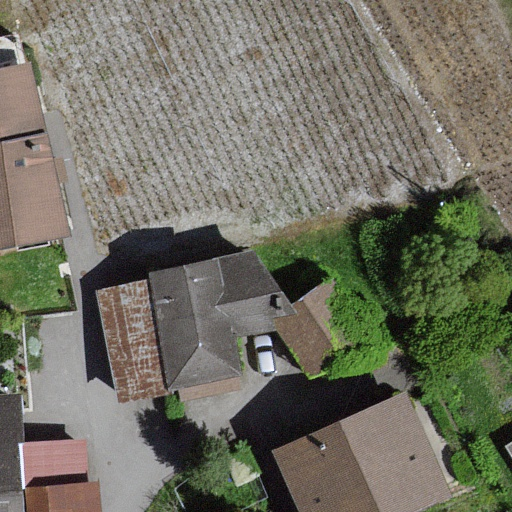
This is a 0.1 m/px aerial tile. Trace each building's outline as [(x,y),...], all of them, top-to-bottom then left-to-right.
[(43,76),(0,84),(0,252),(87,241),(58,138),(43,76)] [(274,261),(165,281),(186,391),(253,382),(257,342),(282,339),(292,302),(274,261)] [(186,391),(165,281),(103,296),(125,404),(181,400),(186,391)] [(511,511),(511,336),(186,509),(187,511),(511,511)] [(38,403),(0,406),(0,511),(42,511),(47,499),(38,403)] [(49,511),(106,511),(104,492),(51,494),(49,511)]
